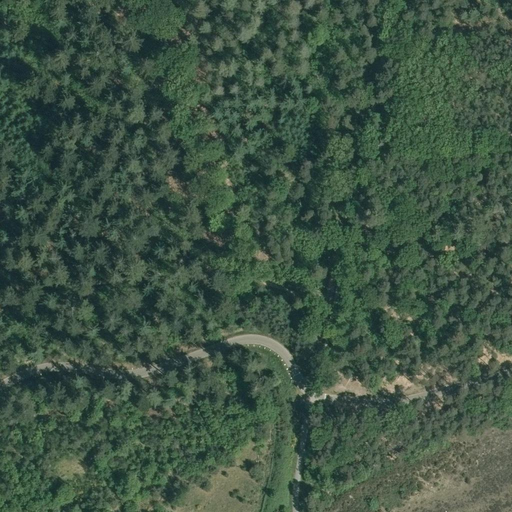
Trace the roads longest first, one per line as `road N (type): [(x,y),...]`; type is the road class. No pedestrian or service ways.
road 1 (unclassified): [(0,386),(48,367),(149,371),(249,340),(282,351),(309,394),(320,397),(391,402),(511,372)]
road 2 (track): [(385,0),(327,301)]
